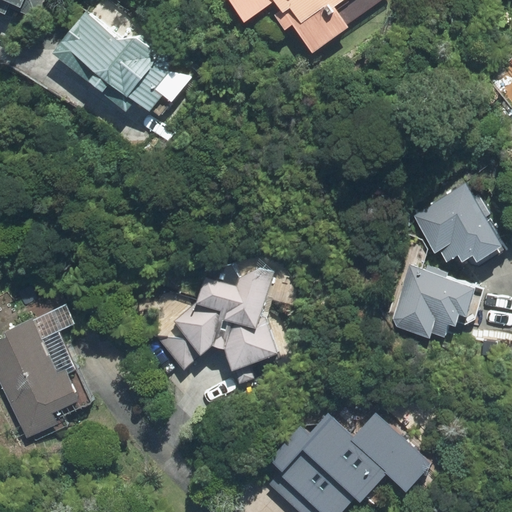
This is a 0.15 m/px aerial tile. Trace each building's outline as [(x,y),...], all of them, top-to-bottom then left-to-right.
[(54,0),(0,0),(0,12),(10,17),(16,0),(17,0),(50,13),(54,0)] [(233,0),(252,23),(273,6),(292,30),(301,23),(323,49),(383,0),(233,0)] [(120,38),(88,12),(57,49),(133,110),(141,101),(152,110),(164,94),(176,104),(198,76),(149,37),(120,38)] [(469,183),(414,216),(443,264),(463,252),(468,261),(477,255),(481,262),(506,247),(469,183)] [(216,251),(206,299),(159,342),(185,370),(213,345),(231,349),(236,370),(281,359),(268,302),(277,266),(216,251)] [(483,286),(410,268),(395,327),(451,341),(455,325),(462,326),(465,315),(475,318),(483,286)] [(39,323),(0,338),(0,373),(25,437),(61,423),(56,409),(92,395),(67,330),(45,339),(39,323)] [(436,465),(380,413),(357,437),(332,415),(316,433),(305,423),(272,459),(329,511),(342,511),(360,494),(365,499),(392,470),(413,490),(436,465)]
